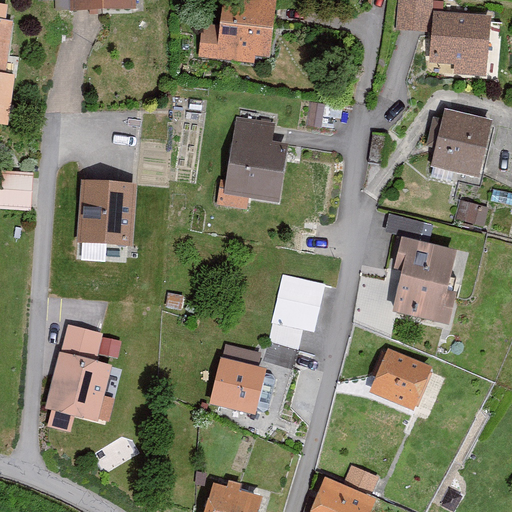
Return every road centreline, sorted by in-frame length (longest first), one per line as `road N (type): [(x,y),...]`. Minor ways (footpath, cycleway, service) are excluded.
road 1 (residential): [(364,106),(351,270),(293,511)]
road 2 (residential): [(62,119),(26,475)]
